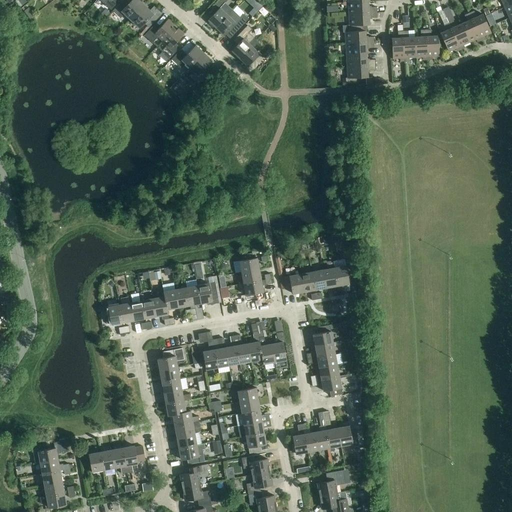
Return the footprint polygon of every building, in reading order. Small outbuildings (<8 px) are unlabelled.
[(105,0),(103,3),(111,10),(119,1),(117,0),(105,0)] [(124,14),(130,20),(144,5),(138,0),(132,0),(129,3),(125,0),(122,0),(112,11),(120,19),(124,14)] [(208,21),(216,28),(232,11),(225,3),(228,0),(227,0),(219,0),(213,7),(217,11),(208,21)] [(254,0),(252,2),(260,10),(263,6),(255,0),(254,0)] [(348,3),(348,14),(377,13),(376,7),(369,8),(368,2),(348,3)] [(144,5),(130,20),(139,28),(144,23),(149,28),(160,16),(155,12),(157,9),(154,6),(150,11),(144,5)] [(485,9),(488,15),(494,12),(491,6),(485,9)] [(448,22),(448,23),(460,50),(465,48),(463,45),(470,42),(461,24),(456,26),(453,21),(454,20),(448,8),(443,10),(448,22)] [(232,11),(216,28),(224,36),(233,26),(238,30),(248,19),(243,15),(240,18),(232,11)] [(474,11),(469,13),(481,40),(485,38),(484,36),(491,33),(482,14),(476,17),(474,11)] [(348,14),(349,25),(349,26),(355,25),(355,32),(365,31),(365,32),(367,32),(367,25),(369,25),(369,18),(377,18),(377,13),(348,14)] [(467,21),(461,24),(470,42),(476,40),(477,42),(481,40),(469,13),(464,15),(467,21)] [(158,37),(162,41),(174,28),(172,27),(174,25),(168,19),(157,31),(152,27),(144,36),(152,43),(158,37)] [(460,50),(448,23),(443,25),(446,31),(440,33),(448,52),(455,49),(456,51),(460,50)] [(345,33),(345,44),(374,43),(373,37),(365,38),(365,32),(365,31),(355,32),(355,25),(349,26),(349,25),(342,26),(343,33),(345,33)] [(231,51),(239,59),(257,41),(254,38),(249,33),(252,30),(247,26),(236,37),(241,41),(231,51)] [(174,28),(162,41),(167,46),(161,51),(169,59),(177,50),(173,46),(184,34),(178,29),(176,30),(174,28)] [(421,37),(415,37),(416,58),(422,57),(423,60),(427,60),(426,30),(420,30),(421,37)] [(431,30),(426,30),(427,60),(432,59),(432,57),(439,56),(438,36),(431,36),(431,30)] [(404,61),(403,31),(398,32),(398,38),(391,39),(393,59),(400,59),(400,61),(404,61)] [(408,31),(403,31),(404,61),(409,61),(409,58),(416,58),(415,37),(408,38),(408,31)] [(257,41),(239,59),(247,66),(259,54),(254,49),(259,44),(257,41)] [(345,44),(346,56),(366,54),(366,48),(374,48),(374,43),(345,44)] [(186,64),(189,68),(203,53),(196,45),(187,54),(181,49),(171,60),(181,69),(186,64)] [(262,56),(267,60),(275,51),(270,47),(262,56)] [(203,53),(189,68),(194,72),(189,76),(198,85),(208,74),(203,70),(212,61),(203,53)] [(346,56),(347,67),(375,65),(375,60),(367,61),(366,54),(346,56)] [(375,65),(347,67),(347,78),(345,78),(346,85),(358,84),(358,78),(368,78),(367,71),(375,70),(375,65)] [(239,261),(241,273),(259,270),(257,258),(253,259),(252,253),(242,255),(243,260),(239,261)] [(280,258),(276,259),(281,290),(285,289),(283,277),(285,277),(284,275),(283,275),(280,258)] [(337,286),(349,284),(345,260),(333,262),(334,268),(337,286)] [(323,270),(326,288),(331,287),(331,289),(333,291),(334,297),(339,296),(338,290),(337,286),(334,268),(323,270)] [(241,273),(243,284),(261,281),(259,270),(241,273)] [(315,290),(326,288),(323,270),(312,272),(315,290)] [(304,292),(315,290),(312,272),(300,274),(304,292)] [(292,294),(304,292),(300,274),(285,277),(283,277),(285,289),(291,288),(292,294)] [(261,281),(243,284),(246,296),(246,295),(259,293),(263,292),(261,281)] [(215,283),(197,286),(201,303),(207,302),(208,305),(219,303),(215,283)] [(230,295),(227,285),(220,287),(223,297),(230,295)] [(197,286),(186,288),(189,306),(190,305),(190,309),(191,316),(192,321),(197,320),(194,305),(201,303),(197,286)] [(186,288),(175,290),(178,308),(189,306),(186,288)] [(163,292),(164,297),(167,310),(178,308),(175,290),(163,292)] [(153,299),(156,316),(161,316),(162,319),(164,320),(165,326),(170,325),(169,319),(167,310),(164,297),(153,299)] [(145,319),(156,316),(153,299),(142,301),(145,319)] [(134,321),(145,319),(142,301),(131,303),(134,321)] [(123,323),(134,321),(131,303),(120,305),(123,323)] [(120,305),(108,307),(110,318),(111,324),(111,325),(123,323),(120,305)] [(254,343),(248,344),(251,361),(262,359),(260,346),(259,338),(258,332),(256,324),(251,325),(253,333),(254,343)] [(313,334),(315,346),(333,343),(329,325),(318,327),(319,333),(313,334)] [(213,346),(212,340),(211,332),(206,333),(209,351),(203,352),(206,370),(217,368),(214,350),(213,346)] [(276,343),(271,344),(275,362),(274,362),(275,368),(287,366),(283,343),(285,343),(283,332),(276,333),(277,339),(276,342),(276,343)] [(264,337),(259,338),(260,346),(262,359),(263,364),(274,362),(275,362),(271,344),(265,345),(264,337)] [(306,354),(307,359),(335,354),(333,343),(315,346),(316,352),(306,354)] [(248,344),(237,346),(240,363),(251,361),(248,344)] [(237,346),(225,348),(229,365),(240,363),(237,346)] [(225,348),(214,350),(217,368),(229,365),(225,348)] [(158,359),(160,371),(177,367),(176,361),(184,360),(182,349),(162,352),(163,358),(158,359)] [(198,352),(192,353),(194,364),(200,363),(198,352)] [(318,362),(319,369),(337,365),(335,354),(307,359),(308,364),(318,362)] [(319,369),(321,380),(339,377),(337,365),(319,369)] [(160,371),(162,382),(179,379),(177,367),(160,371)] [(339,377),(321,380),(323,391),(341,388),(339,377)] [(162,382),(164,393),(181,390),(179,379),(162,382)] [(238,391),(240,402),(257,399),(255,388),(238,391)] [(164,393),(166,404),(183,401),(191,400),(190,394),(182,395),(181,390),(164,393)] [(240,402),(242,414),(260,411),(257,399),(240,402)] [(168,416),(173,415),(186,412),(185,412),(183,401),(166,404),(168,416)] [(173,415),(175,426),(199,421),(198,417),(191,418),(190,411),(185,412),(186,412),(173,415)] [(236,415),(238,426),(262,422),(260,411),(242,414),(236,415)] [(177,437),(200,433),(201,433),(199,421),(175,426),(177,437)] [(246,436),(264,433),(262,422),(238,426),(240,437),(246,436)] [(349,426),(338,428),(341,446),(352,444),(354,452),(360,450),(356,431),(350,432),(349,426)] [(338,428),(326,430),(330,448),(341,446),(338,428)] [(326,430),(315,432),(318,450),(330,448),(326,430)] [(315,432),(304,434),(307,452),(318,450),(315,432)] [(202,444),(200,433),(177,437),(179,448),(185,447),(202,444)] [(264,433),(246,436),(249,454),(261,451),(260,445),(266,444),(264,433)] [(307,452),(304,434),(292,437),(296,454),(307,452)] [(40,462),(58,459),(57,453),(61,453),(61,452),(67,451),(65,438),(59,439),(60,441),(55,442),(56,447),(39,450),(38,448),(33,449),(35,463),(40,462)] [(204,462),(202,450),(205,449),(204,444),(202,444),(185,447),(179,448),(181,460),(187,459),(188,465),(200,463),(204,462)] [(135,446),(123,448),(127,473),(133,472),(132,464),(138,463),(137,461),(145,460),(143,446),(135,448),(135,446)] [(112,450),(115,467),(121,466),(122,474),(127,473),(123,448),(112,450)] [(104,469),(115,467),(112,450),(101,452),(104,469)] [(92,472),(104,469),(101,452),(89,454),(92,472)] [(251,468),(252,476),(270,472),(267,459),(255,462),(254,456),(241,458),(244,469),(251,468)] [(60,470),(64,469),(70,468),(69,463),(63,464),(59,464),(58,459),(40,462),(42,473),(60,470)] [(180,475),(182,488),(200,485),(199,477),(208,475),(206,465),(192,467),(193,473),(180,475)] [(42,473),(44,484),(62,481),(60,470),(42,473)] [(317,484),(319,496),(320,497),(337,493),(336,485),(345,484),(343,470),(328,473),(330,481),(317,484)] [(246,485),(248,495),(261,493),(259,487),(272,485),(270,472),(252,476),(253,483),(246,485)] [(44,484),(46,496),(64,493),(62,481),(44,484)] [(197,498),(198,504),(211,502),(209,491),(202,492),(200,485),(182,488),(185,501),(197,498)] [(64,493),(46,496),(49,507),(66,504),(64,493)] [(257,505),(259,511),(276,508),(274,496),(261,498),(261,493),(248,495),(250,506),(257,505)] [(337,493),(320,497),(322,509),(331,507),(331,511),(348,511),(346,499),(339,500),(337,493)] [(187,511),(186,511),(212,511),(211,502),(198,504),(199,509),(187,511)]
